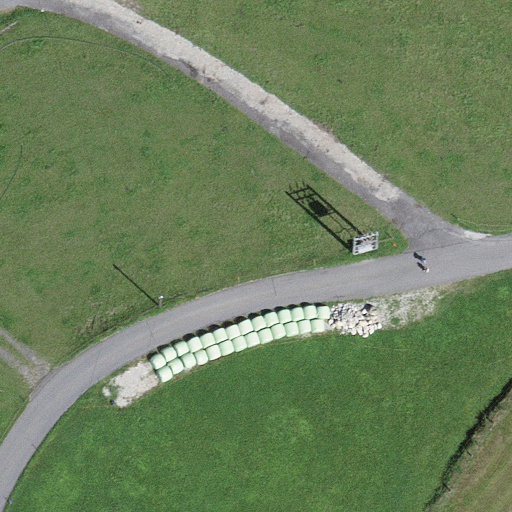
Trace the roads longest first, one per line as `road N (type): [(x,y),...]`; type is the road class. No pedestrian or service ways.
road 1 (residential): [(0,480),(28,432),(81,373),(168,326),(247,300),(511,250)]
road 2 (track): [(457,262),(351,159),(141,12),(98,0)]
